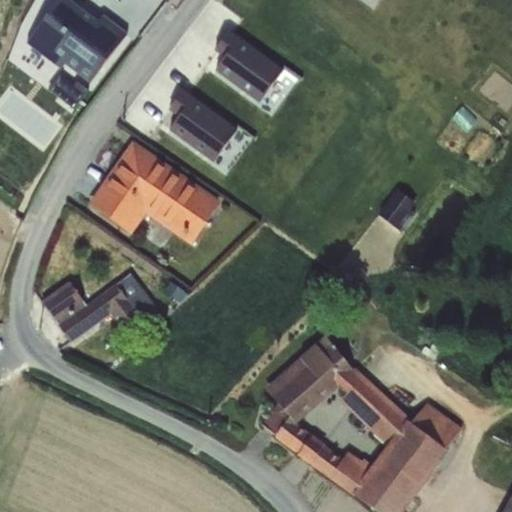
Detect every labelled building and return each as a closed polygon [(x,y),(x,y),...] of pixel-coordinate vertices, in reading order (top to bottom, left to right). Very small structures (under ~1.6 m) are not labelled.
[(66,0),(46,0),(21,42),(96,88),(132,31),(100,12),(96,19),(66,0)] [(230,25),(216,41),(223,47),(209,62),(256,104),(283,73),(230,25)] [(164,123),(206,160),(233,129),(183,85),(171,100),(179,107),(164,123)] [(190,241),(221,196),(134,136),(86,207),(130,237),(147,212),(190,241)] [(76,287),(45,303),(58,327),(89,312),(76,287)] [(259,428),(379,511),(402,511),(464,424),(427,398),(418,410),(311,336),(269,397),(277,402),(259,428)] [(511,511),(511,496),(508,494),(499,511),(511,511)]
